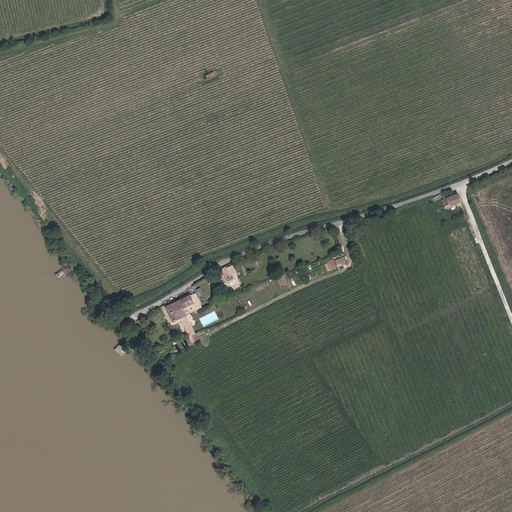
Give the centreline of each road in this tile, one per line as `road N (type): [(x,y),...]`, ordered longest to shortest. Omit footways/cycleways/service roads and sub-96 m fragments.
road 1 (unclassified): [(123,324),(237,255),(511,161)]
road 2 (track): [(465,182),(511,317)]
